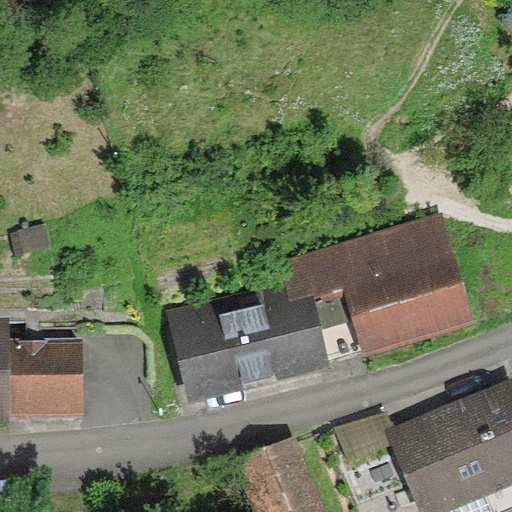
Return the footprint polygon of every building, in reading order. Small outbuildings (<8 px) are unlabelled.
[(472,329),(440,218),(280,263),(286,285),(292,303),(313,296),(331,358),(363,349),(366,359),(472,329)] [(292,303),(286,285),(166,315),(191,412),(332,376),(331,358),(313,296),(292,303)] [(13,344),(13,322),(0,321),(0,431),(11,432),(11,421),(84,422),(85,345),(13,344)] [(511,511),(511,383),(418,422),(387,435),(419,511),(469,511),(489,504),(492,511),(511,511)] [(324,511),(295,442),(237,466),(256,511),(324,511)]
